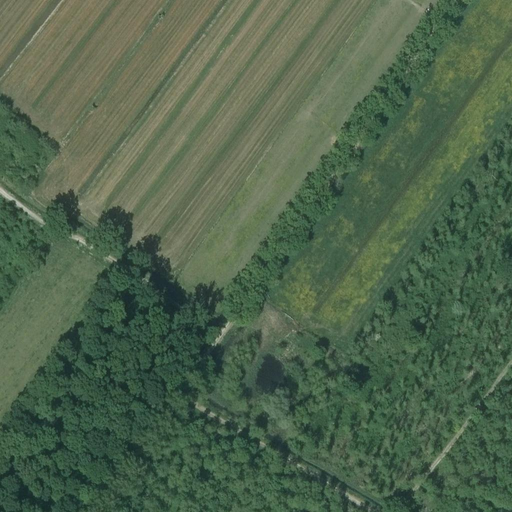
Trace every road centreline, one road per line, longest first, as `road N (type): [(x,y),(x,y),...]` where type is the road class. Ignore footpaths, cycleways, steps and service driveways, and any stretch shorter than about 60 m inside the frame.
road 1 (track): [(220,337),(460,0)]
road 2 (track): [(0,191),(220,337)]
road 3 (track): [(179,393),(371,511)]
road 4 (track): [(380,511),(409,494),(511,356)]
road 5 (track): [(179,393),(95,511)]
